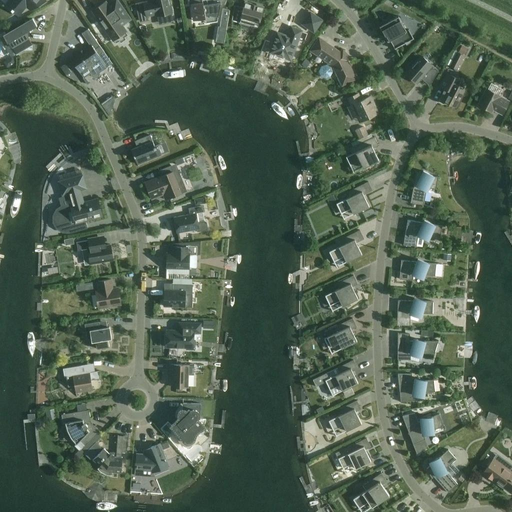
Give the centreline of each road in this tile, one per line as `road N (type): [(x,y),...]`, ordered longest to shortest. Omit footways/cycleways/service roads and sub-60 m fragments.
road 1 (residential): [(417,126),(393,176),(379,286),(378,387),(405,473),(439,511)]
road 2 (residential): [(137,382),(137,224),(93,115),(71,90),(45,78)]
road 3 (residential): [(333,0),(417,126)]
